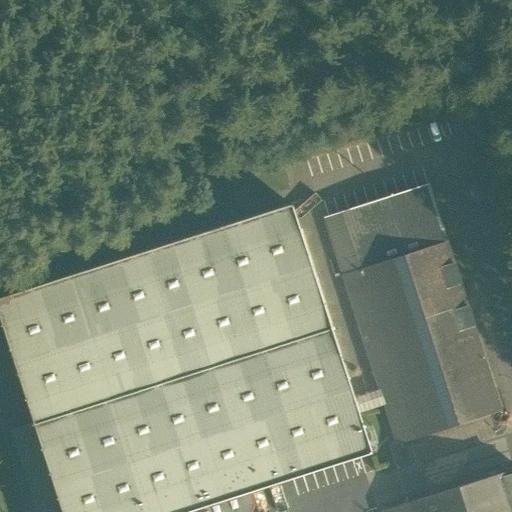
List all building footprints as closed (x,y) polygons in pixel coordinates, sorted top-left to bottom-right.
[(511,226),(480,127),(449,137),(484,244),(487,243),(511,319),(511,322),(509,323),(511,332),(511,226)] [(325,217),(343,275),(447,242),(428,184),(325,217)] [(0,321),(33,425),(61,511),(188,511),(195,510),(195,511),(249,511),(253,505),(249,493),(371,453),(291,205),(0,298),(0,321)] [(343,275),(363,338),(467,305),(447,242),(343,275)] [(501,411),(467,305),(363,338),(397,444),(501,411)] [(358,411),(383,402),(378,387),(353,396),(358,411)] [(14,431),(39,511),(61,511),(33,425),(14,431)] [(511,511),(511,467),(409,500),(387,507),(388,511),(511,511)]
